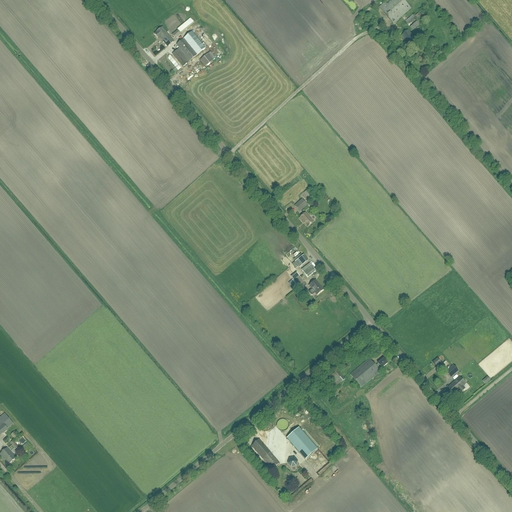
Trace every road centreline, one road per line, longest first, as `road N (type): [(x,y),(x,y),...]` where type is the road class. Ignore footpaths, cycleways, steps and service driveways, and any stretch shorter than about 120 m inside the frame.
road 1 (unclassified): [(370,321),(97,0)]
road 2 (unclassified): [(141,511),(370,321)]
road 3 (unclassified): [(511,486),(370,321)]
